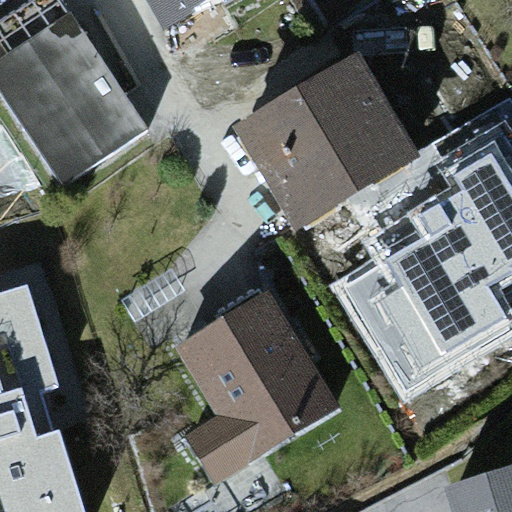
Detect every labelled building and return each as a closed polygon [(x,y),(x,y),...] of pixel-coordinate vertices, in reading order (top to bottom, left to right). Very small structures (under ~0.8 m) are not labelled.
[(157,142),(61,0),(46,0),(0,31),(0,109),(64,205),(157,142)] [(144,0),(166,40),(240,0),(144,0)] [(511,103),(472,47),(417,85),(456,141),(511,103)] [(424,164),(361,59),(235,134),(298,240),(424,164)] [(0,511),(93,511),(36,291),(0,299),(0,511)] [(342,414),(272,301),(182,356),(253,469),(342,414)] [(511,511),(511,471),(454,487),(460,511),(511,511)]
